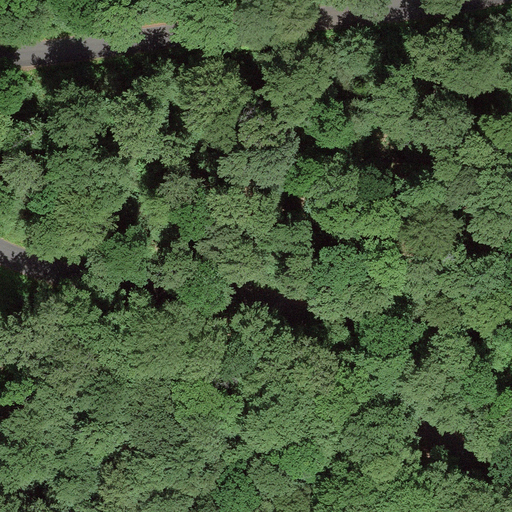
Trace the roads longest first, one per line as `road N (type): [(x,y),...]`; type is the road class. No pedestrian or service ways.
road 1 (unclassified): [(0,253),(51,274),(269,303),(305,317),(511,500)]
road 2 (unclassified): [(473,0),(0,60)]
